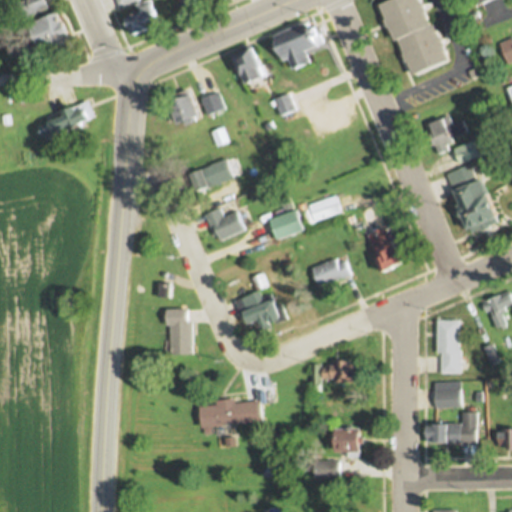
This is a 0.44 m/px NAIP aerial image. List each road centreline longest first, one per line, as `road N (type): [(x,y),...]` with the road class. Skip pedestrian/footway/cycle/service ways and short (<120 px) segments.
road 1 (primary): [(103,450),(135,72)]
road 2 (residential): [(457,281),(335,0)]
road 3 (residential): [(253,361),(511,257)]
road 4 (residential): [(125,182),(162,190),(234,351),(253,361)]
road 5 (residential): [(403,511),(399,306)]
road 6 (primary): [(293,0),(135,72)]
